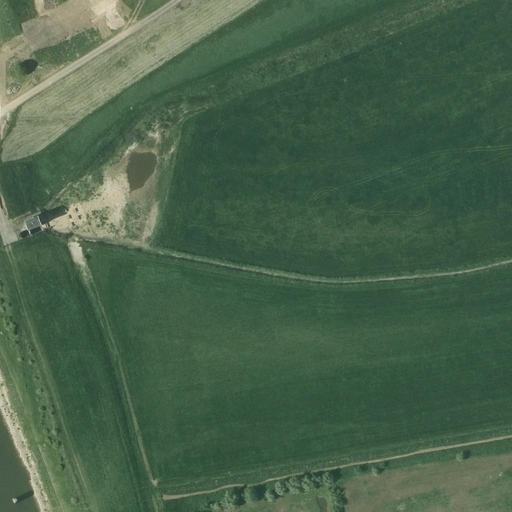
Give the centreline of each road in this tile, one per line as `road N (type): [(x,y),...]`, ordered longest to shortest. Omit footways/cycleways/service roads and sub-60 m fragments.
road 1 (track): [(3,231),(97,510),(511,437)]
road 2 (unclassified): [(174,0),(0,114)]
